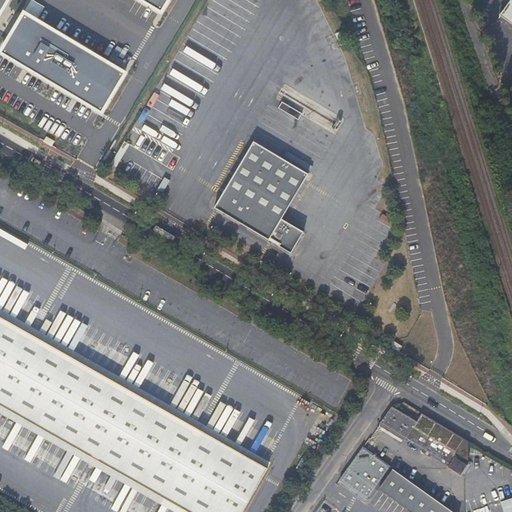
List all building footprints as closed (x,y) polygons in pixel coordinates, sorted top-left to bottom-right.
[(31,0),(24,12),(36,19),(44,6),(34,0),(31,0)] [(143,0),(162,11),(168,0),(143,0)] [(511,1),(499,19),(511,28),(511,1)] [(24,12),(0,51),(101,111),(124,71),(36,19),(24,12)] [(334,35),(338,45),(344,43),(340,32),(334,35)] [(274,101),(335,136),(344,120),(284,84),(274,101)] [(46,136),(44,140),(52,145),(54,141),(46,136)] [(215,207),(269,240),(271,237),(280,243),(279,245),(291,253),(304,231),(282,218),(309,173),(254,140),(215,207)] [(99,173),(108,178),(110,173),(101,168),(99,173)] [(271,237),(269,240),(279,245),(280,243),(271,237)] [(0,409),(183,511),(243,511),(271,463),(0,308),(0,409)] [(389,346),(398,352),(401,346),(392,341),(389,346)] [(469,440),(422,412),(417,420),(392,404),(379,422),(446,464),(448,464),(456,452),(468,460),(469,440)] [(390,467),(362,446),(339,480),(367,499),(390,467)] [(454,511),(393,469),(379,488),(412,511),(454,511)] [(463,501),(463,511),(489,511),(489,500),(463,501)]
